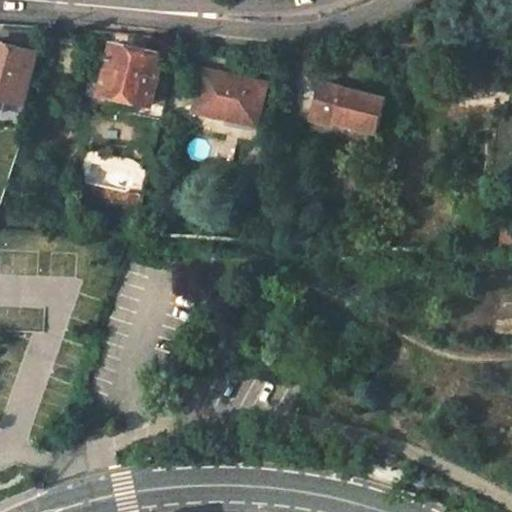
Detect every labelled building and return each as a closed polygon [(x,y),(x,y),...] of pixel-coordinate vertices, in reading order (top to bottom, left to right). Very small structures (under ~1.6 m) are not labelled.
[(0,102),(4,104),(21,109),(37,57),(0,46),(0,102)] [(165,58),(115,46),(104,96),(154,107),(165,58)] [(268,85),(206,72),(196,119),(226,126),(228,121),(258,128),(268,85)] [(324,85),(316,119),(378,134),(386,100),(324,85)] [(316,119),(312,134),(374,148),(378,134),(316,119)] [(511,212),(502,212),(499,252),(511,253),(511,212)]
